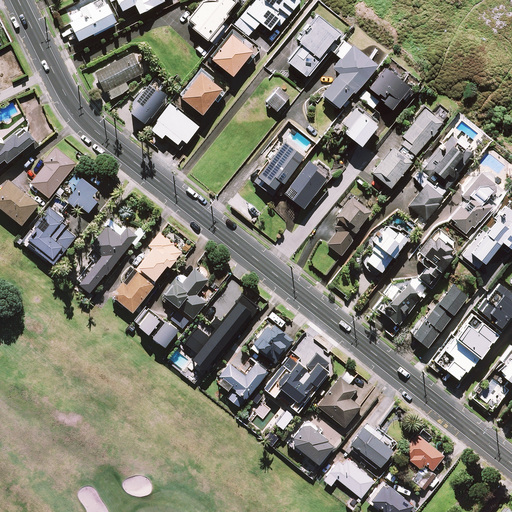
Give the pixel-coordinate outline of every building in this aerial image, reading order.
[(105,4),(103,0),(94,0),(81,6),(85,15),(72,21),(80,39),(119,22),(110,2),(105,4)] [(119,0),(123,9),(136,3),(141,12),(165,0),(119,0)] [(180,50),(170,62),(184,74),(243,0),(219,0),(201,23),(179,5),(166,20),(185,35),(175,47),(180,50)] [(260,0),(260,1),(259,0),(255,0),(241,17),(255,28),(261,21),(270,29),(276,22),(280,26),(300,1),(299,0),(260,0)] [(341,33),(317,15),(299,39),(302,42),(295,51),(291,48),(253,96),(277,114),(341,33)] [(212,58),(234,75),(245,60),(254,50),(233,33),(212,58)] [(378,65),(345,37),(334,51),(340,57),(333,66),(340,72),(323,92),(339,106),(354,88),(357,90),(378,65)] [(143,72),(133,53),(96,73),(110,99),(130,88),(126,81),(143,72)] [(392,108),(402,96),(411,85),(387,66),(370,86),(382,96),(380,98),(392,108)] [(223,88),(202,71),(182,95),(203,113),(223,88)] [(164,84),(156,77),(137,98),(140,101),(132,110),(145,121),(167,95),(160,89),(164,84)] [(380,101),(365,88),(359,96),(373,109),(380,101)] [(199,126),(171,104),(152,128),(163,136),(166,133),(179,143),(176,146),(180,149),(183,146),(179,142),(182,138),(187,142),(199,126)] [(377,123),(355,106),(352,111),(348,108),(340,118),(349,126),(345,131),(362,143),(377,123)] [(426,107),(403,135),(406,138),(397,148),(393,145),(372,171),(392,186),(412,160),(411,159),(424,144),(425,145),(444,122),(426,107)] [(0,169),(6,165),(24,151),(27,155),(41,144),(28,127),(19,134),(17,132),(4,142),(4,140),(0,139),(0,169)] [(458,138),(451,132),(415,176),(423,187),(409,204),(425,218),(443,195),(441,193),(454,178),(452,176),(473,151),(466,145),(462,150),(454,144),(458,138)] [(304,157),(282,140),(276,148),(277,149),(254,180),(273,194),(283,181),(285,182),(304,157)] [(76,163),(56,147),(45,161),(47,162),(31,182),(49,197),(76,163)] [(318,167),(309,160),(285,192),(305,206),(327,177),(316,169),(318,167)] [(72,192),(67,199),(76,206),(78,203),(88,211),(97,200),(92,196),(98,189),(77,171),(65,186),(72,192)] [(486,201),(496,189),(495,183),(491,179),(482,171),(460,196),(465,200),(449,219),(468,234),(492,206),(486,201)] [(10,177),(0,188),(0,204),(22,223),(40,202),(10,177)] [(372,210),(365,205),(369,199),(360,193),(356,198),(352,195),(336,215),(340,218),(334,226),(338,229),(328,244),(341,254),(353,239),(351,237),(372,210)] [(511,209),(507,206),(472,251),(484,260),(501,238),(511,246),(511,209)] [(69,222),(51,207),(36,224),(38,225),(24,242),(35,250),(37,248),(55,263),(76,237),(64,227),(69,222)] [(104,225),(106,226),(91,245),(94,247),(87,256),(93,260),(78,280),(91,290),(105,273),(106,273),(137,235),(127,227),(125,230),(111,219),(110,217),(104,225)] [(370,246),(361,258),(365,266),(378,275),(408,236),(399,229),(397,231),(387,224),(370,246)] [(140,266),(156,278),(168,262),(171,265),(183,249),(160,232),(149,245),(153,248),(140,266)] [(457,250),(438,235),(434,240),(429,236),(414,255),(427,265),(417,276),(431,287),(443,272),(441,271),(457,250)] [(154,281),(138,268),(127,283),(124,280),(113,294),(134,310),(156,282),(154,281)] [(177,278),(165,293),(179,305),(176,309),(190,320),(206,300),(197,292),(208,279),(195,268),(182,283),(177,278)] [(383,293),(393,300),(383,312),(398,324),(421,296),(414,290),(416,288),(408,282),(406,283),(401,279),(396,284),(393,281),(383,293)] [(511,292),(499,282),(478,309),(497,324),(506,313),(508,315),(511,310),(511,292)] [(468,295),(454,284),(413,333),(427,345),(468,295)] [(196,352),(192,357),(211,371),(261,307),(242,292),(220,320),(215,316),(210,323),(215,327),(208,336),(196,327),(184,342),(196,352)] [(178,328),(147,305),(135,321),(166,344),(178,328)] [(498,333),(474,313),(446,348),(442,353),(436,360),(458,377),(466,367),(468,369),(498,333)] [(277,359),(293,340),(284,333),(286,331),(277,323),(273,328),(268,323),(250,344),(258,351),(262,346),(277,359)] [(501,359),(506,363),(502,369),(511,376),(511,347),(501,359)] [(246,373),(230,360),(219,373),(223,376),(220,381),(228,388),(232,383),(235,386),(227,395),(239,405),(247,395),(249,397),(269,372),(256,361),(246,373)] [(311,370),(299,360),(290,372),(285,369),(276,380),(273,377),(265,387),(275,395),(282,386),(297,397),(291,404),(297,409),(313,389),(307,385),(311,380),(316,384),(328,369),(317,361),(311,370)] [(354,376),(346,370),(319,405),(344,426),(360,406),(349,397),(356,388),(349,383),(354,376)] [(311,419),(306,421),(289,442),(300,451),(302,449),(321,463),(336,445),(326,438),(327,436),(317,428),(319,425),(311,419)] [(385,436),(367,421),(348,445),(367,460),(378,469),(393,449),(381,440),(385,436)] [(444,454),(419,433),(403,452),(421,467),(411,479),(418,485),(444,454)] [(375,480),(348,458),(343,464),(339,460),(327,475),(335,480),(337,477),(361,497),(375,480)] [(390,469),(385,476),(393,482),(398,475),(390,469)] [(413,503),(384,481),(369,501),(379,508),(381,506),(388,511),(414,511),(409,508),(413,503)]
